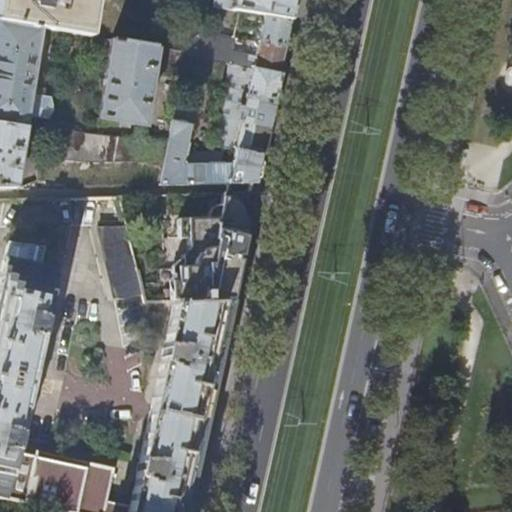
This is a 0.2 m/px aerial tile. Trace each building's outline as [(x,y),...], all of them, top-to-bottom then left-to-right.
[(87,0),(8,0),(5,23),(39,28),(83,35),(87,0)] [(293,0),(214,0),(213,6),(238,11),(239,9),(290,20),(293,0)] [(286,37),(290,20),(239,9),(238,11),(234,37),(242,39),(243,29),(261,32),(259,42),(283,48),(286,37)] [(30,90),(39,28),(5,23),(0,21),(0,122),(24,125),(26,114),(47,117),(50,96),(36,94),(37,91),(30,90)] [(181,76),(185,56),(186,51),(164,47),(113,39),(99,117),(144,125),(151,85),(156,86),(157,81),(152,79),(153,71),(181,76)] [(274,91),(277,75),(253,70),(247,96),(272,102),(274,91)] [(269,115),(272,102),(247,96),(224,91),(219,119),(241,123),(266,127),(269,115)] [(256,172),(259,156),(234,150),(232,162),(220,162),(223,153),(186,152),(198,102),(177,98),(169,141),(164,161),(160,186),(253,184),(256,172)] [(0,189),(15,189),(24,125),(0,122),(0,189)] [(263,141),(266,127),(241,123),(234,150),(259,156),(263,141)] [(86,161),(164,161),(169,141),(64,130),(60,158),(86,161)] [(236,261),(251,194),(223,195),(215,221),(177,221),(177,239),(187,239),(187,251),(182,257),(182,268),(176,268),(176,283),(170,283),(170,302),(175,302),(228,301),(236,261)] [(98,227),(115,298),(127,298),(143,295),(127,227),(98,227)] [(0,496),(68,511),(181,511),(197,441),(211,376),(222,327),(228,301),(175,302),(130,503),(106,498),(113,468),(35,451),(34,456),(14,452),(63,228),(9,228),(0,269),(0,496)]
